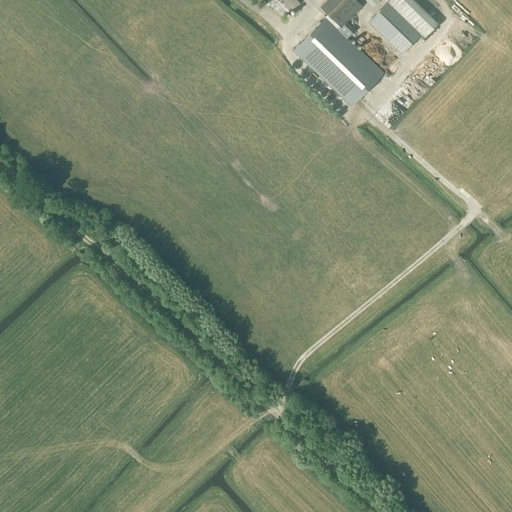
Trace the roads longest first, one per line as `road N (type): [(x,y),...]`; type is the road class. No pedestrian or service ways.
road 1 (track): [(270,409),(315,345),(474,215),(474,206),(367,115),(351,117),(284,53),(287,33),(244,0)]
road 2 (track): [(270,409),(0,161)]
road 3 (track): [(383,511),(270,409)]
road 4 (track): [(153,511),(226,447),(247,466)]
